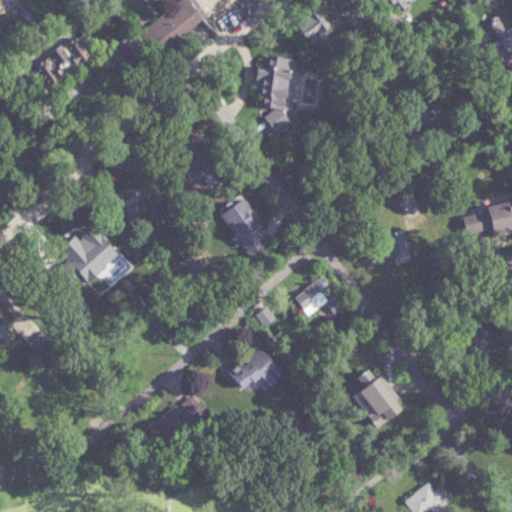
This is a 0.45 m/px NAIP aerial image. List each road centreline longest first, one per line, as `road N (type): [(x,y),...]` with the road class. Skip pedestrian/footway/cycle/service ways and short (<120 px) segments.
road 1 (residential): [(97,427),(383,189),(423,173),(511,103)]
road 2 (residential): [(456,419),(318,240),(206,68)]
road 3 (residential): [(0,256),(206,68),(297,0)]
